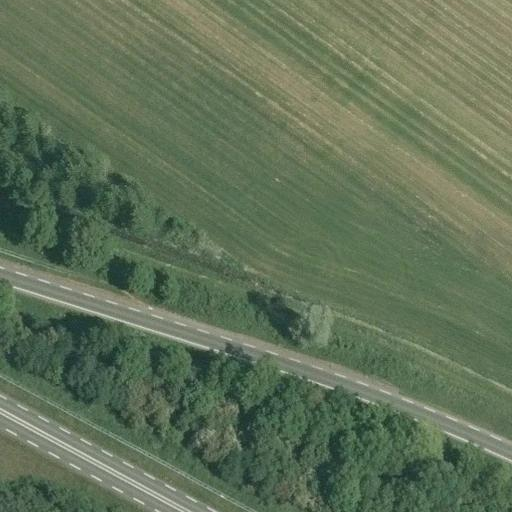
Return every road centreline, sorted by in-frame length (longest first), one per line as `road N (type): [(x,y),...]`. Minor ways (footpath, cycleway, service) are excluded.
road 1 (primary): [(511,455),(375,397),(0,276)]
road 2 (primary): [(184,511),(0,412)]
